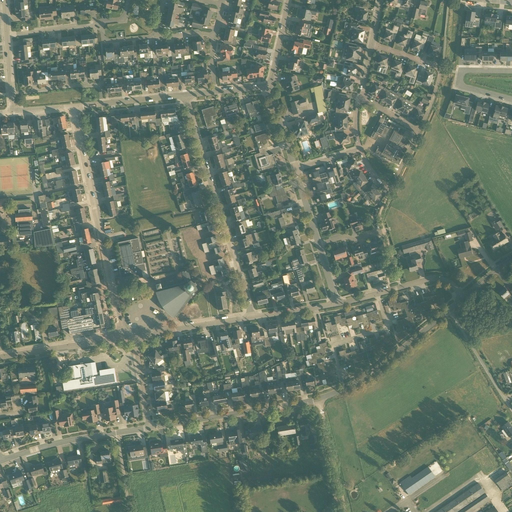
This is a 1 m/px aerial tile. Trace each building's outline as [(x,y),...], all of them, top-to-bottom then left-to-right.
[(28,10),(27,0),(19,0),(20,3),(17,3),(17,6),(14,7),(15,11),(28,10)] [(117,0),(109,0),(109,1),(108,0),(106,8),(117,10),(119,3),(117,2),(117,0)] [(241,1),(235,0),(232,0),(231,5),(235,5),(236,6),(235,9),(243,11),(243,9),(244,5),(241,4),(241,1)] [(269,2),(268,8),(276,10),(278,2),(274,1),(274,0),(266,0),(266,2),(269,2)] [(400,1),(399,8),(404,9),(405,6),(409,7),(410,0),(403,0),(403,2),(400,1)] [(178,4),(179,5),(180,2),(175,1),(174,4),(170,3),(169,8),(181,11),(181,9),(182,8),(177,7),(178,4)] [(420,1),(418,10),(414,8),(411,18),(416,19),(418,14),(425,16),(428,3),(420,1)] [(199,17),(201,17),(209,19),(210,19),(212,12),(203,10),(204,6),(192,4),(191,9),(200,11),(199,17)] [(94,15),(93,6),(90,7),(89,5),(86,5),(86,6),(80,7),(81,15),(90,15),(94,15)] [(358,21),(358,22),(365,23),(366,18),(367,18),(367,16),(367,12),(363,11),(363,8),(356,6),(355,11),(360,12),(359,17),(356,17),(356,21),(358,21)] [(50,9),(39,11),(40,19),(48,19),(48,20),(53,19),(53,16),(56,15),(56,7),(50,8),(50,9)] [(74,16),(73,7),(61,8),(62,18),(67,18),(67,17),(74,16)] [(298,18),(310,21),(311,15),(316,16),(317,9),(308,7),(308,10),(300,9),(298,18)] [(241,20),(242,17),(243,11),(235,9),(235,13),(230,11),(228,17),(238,19),(241,20)] [(28,10),(15,11),(15,15),(18,15),(18,18),(21,18),(22,21),(29,21),(28,10)] [(264,18),(263,23),(273,25),(273,23),(274,24),(274,23),(274,22),(275,18),(269,17),(270,13),(271,13),(261,11),(259,17),(264,18)] [(471,13),(472,12),(466,11),(468,11),(466,23),(473,24),(473,26),(479,27),(480,19),(475,18),(475,13),(471,13)] [(167,20),(178,23),(179,20),(178,20),(178,16),(176,16),(168,14),(167,20)] [(493,15),(489,14),(489,15),(485,14),(485,21),(495,22),(494,26),(494,28),(501,29),(501,21),(496,20),(496,15),(493,15)] [(201,21),(193,19),(192,26),(202,29),(203,24),(208,25),(209,19),(201,17),(201,21)] [(231,27),(238,28),(239,28),(240,25),(236,24),(238,19),(228,17),(227,22),(232,23),(231,27)] [(307,32),(308,25),(299,23),(298,26),(297,26),(295,34),(304,36),(306,36),(307,32)] [(357,42),(360,42),(362,43),(363,39),(364,35),(363,35),(364,31),(358,30),(359,26),(349,24),(348,29),(348,31),(350,31),(354,32),(352,41),(357,42)] [(385,32),(386,32),(383,39),(384,39),(384,40),(387,41),(387,40),(389,41),(389,40),(391,40),(391,39),(394,40),(399,27),(394,26),(392,31),(386,29),(385,32)] [(262,35),(261,41),(269,43),(271,35),(268,34),(269,30),(261,28),(260,35),(262,35)] [(405,44),(409,45),(413,32),(408,31),(406,36),(404,35),(403,38),(400,37),(397,44),(399,44),(398,45),(401,46),(401,45),(403,46),(403,45),(405,45),(405,44)] [(223,40),(231,42),(230,45),(236,46),(237,43),(235,42),(236,37),(234,36),(225,34),(223,40)] [(95,45),(98,44),(98,38),(95,39),(94,35),(88,36),(88,44),(95,43),(95,45)] [(81,40),(78,40),(79,46),(82,46),(82,47),(89,46),(88,44),(88,36),(81,36),(81,40)] [(414,42),(412,49),(413,49),(412,50),(415,51),(415,50),(417,51),(418,50),(419,50),(420,49),(423,50),(427,37),(422,36),(421,41),(415,39),(413,42),(414,42)] [(79,46),(78,40),(75,41),(75,37),(68,38),(69,46),(76,45),(76,46),(79,46)] [(69,46),(68,38),(61,38),(62,42),(59,42),(59,48),(63,48),(62,46),(69,46)] [(23,45),(20,46),(20,49),(18,49),(18,53),(28,52),(30,52),(30,47),(31,47),(30,42),(32,41),(32,39),(23,40),(23,42),(23,45)] [(59,48),(59,42),(56,43),(55,39),(49,40),(50,48),(50,50),(50,51),(56,51),(56,48),(59,48)] [(50,48),(49,40),(42,40),(42,44),(39,44),(40,50),(43,50),(43,51),(50,50),(50,48)] [(310,49),(311,42),(303,40),(303,44),(294,42),(294,46),(292,46),(291,53),(293,53),(292,54),(295,54),(295,53),(297,54),(297,53),(302,54),(303,48),(310,49)] [(200,54),(205,53),(204,45),(201,46),(200,42),(193,43),(194,51),(200,51),(200,54)] [(349,49),(346,60),(356,62),(358,54),(360,54),(361,46),(346,43),(345,48),(349,49)] [(438,46),(437,48),(431,45),(432,44),(428,43),(425,53),(428,54),(427,55),(430,56),(434,58),(436,54),(439,55),(442,47),(438,46)] [(171,50),(172,57),(173,63),(176,62),(176,57),(181,57),(180,44),(174,45),(175,50),(171,50)] [(181,57),(190,56),(189,48),(186,49),(185,44),(180,44),(181,57)] [(139,45),(140,54),(144,53),(144,58),(145,59),(145,60),(146,61),(148,61),(149,60),(149,59),(151,58),(150,51),(148,51),(147,45),(139,45)] [(254,50),(253,57),(266,60),(267,52),(266,52),(267,48),(254,45),(253,45),(253,46),(252,49),(254,50)] [(131,61),(137,60),(137,53),(133,53),(133,46),(126,47),(127,55),(131,55),(131,60),(131,61)] [(152,51),(153,58),(153,59),(153,61),(156,61),(156,58),(157,58),(157,56),(162,55),(161,46),(155,47),(156,50),(152,51)] [(172,57),(171,50),(168,51),(167,46),(161,46),(162,55),(168,54),(168,57),(172,57)] [(231,56),(233,48),(222,46),(220,53),(222,54),(223,60),(229,60),(229,55),(231,56)] [(466,61),(470,61),(470,48),(465,48),(465,46),(462,46),(461,53),(464,53),(464,60),(466,60),(466,61)] [(128,61),(127,56),(126,47),(124,47),(124,48),(120,49),(121,54),(117,55),(118,64),(124,63),(124,62),(128,61)] [(470,61),(473,61),(473,60),(475,61),(476,54),(479,54),(479,47),(475,47),(475,48),(470,48),(470,61)] [(482,61),(483,61),(483,62),(487,62),(487,61),(488,61),(488,52),(482,52),(482,47),(479,47),(479,54),(482,54),(482,58),(482,60),(482,61)] [(118,64),(117,55),(114,55),(113,48),(106,49),(106,53),(103,53),(104,61),(114,60),(115,64),(118,64)] [(497,54),(499,55),(500,55),(500,61),(506,61),(506,53),(500,53),(500,52),(500,50),(497,50),(497,54)] [(28,52),(18,53),(19,58),(21,58),(21,61),(25,60),(25,63),(26,63),(30,63),(33,63),(33,62),(33,57),(28,58),(28,52)] [(385,75),(385,74),(386,75),(388,71),(387,71),(388,67),(390,62),(387,61),(387,59),(385,59),(386,58),(380,56),(378,63),(381,64),(380,67),(382,68),(380,73),(385,75)] [(287,69),(296,71),(296,67),(300,68),(302,61),(293,59),(292,63),(289,62),(287,69)] [(78,78),(78,77),(84,77),(84,69),(86,69),(86,70),(87,70),(86,61),(79,62),(80,68),(76,68),(76,69),(77,69),(78,78)] [(399,80),(402,72),(404,67),(401,66),(401,64),(400,64),(400,63),(394,61),(392,68),(391,67),(390,70),(396,73),(395,78),(399,80)] [(347,69),(346,75),(355,76),(356,72),(355,72),(356,68),(352,67),(353,64),(345,62),(343,68),(347,69)] [(77,69),(76,69),(73,69),(73,63),(66,64),(67,70),(70,70),(71,75),(71,79),(78,78),(78,77),(78,78),(77,69)] [(57,71),(58,81),(65,80),(65,72),(64,72),(64,70),(67,70),(66,64),(63,64),(64,68),(57,69),(57,71)] [(195,80),(194,71),(193,64),(188,64),(189,72),(187,72),(188,76),(184,76),(185,85),(192,84),(191,81),(195,80)] [(96,70),(90,71),(91,79),(98,78),(98,75),(101,75),(100,65),(95,66),(96,70)] [(410,65),(410,66),(409,66),(406,73),(406,72),(405,75),(411,78),(409,83),(414,84),(416,76),(418,72),(415,71),(415,69),(416,68),(413,66),(410,65)] [(255,69),(247,70),(247,78),(262,77),(264,68),(256,66),(255,69)] [(48,74),(51,74),(51,80),(55,79),(56,81),(58,81),(57,71),(51,71),(51,68),(51,67),(47,68),(48,74)] [(34,72),(34,79),(38,79),(38,84),(41,83),(41,84),(46,84),(45,76),(41,76),(40,71),(39,71),(39,69),(36,70),(36,72),(34,72)] [(207,70),(200,71),(200,74),(197,75),(198,84),(204,83),(204,79),(208,79),(207,70)] [(237,77),(236,70),(230,71),(230,72),(222,72),(223,81),(231,80),(231,78),(237,77)] [(179,74),(177,74),(172,75),(173,86),(179,86),(178,81),(182,80),(181,71),(178,72),(179,74)] [(34,79),(34,72),(23,73),(25,86),(32,85),(32,80),(34,79)] [(419,72),(417,77),(415,83),(416,84),(416,81),(429,85),(432,74),(426,72),(424,76),(419,74),(419,73),(419,72)] [(123,77),(123,80),(124,84),(124,87),(127,87),(128,91),(135,90),(134,82),(133,79),(133,75),(123,76),(123,77)] [(159,83),(163,82),(162,76),(158,76),(156,76),(156,75),(153,76),(153,80),(154,88),(160,88),(160,87),(159,83)] [(166,75),(162,76),(163,82),(166,82),(167,86),(167,87),(173,86),(172,77),(166,78),(166,75)] [(299,90),(294,76),(287,75),(289,81),(284,83),(286,89),(288,89),(289,93),(299,90)] [(342,85),(341,89),(351,91),(352,90),(353,88),(352,87),(353,83),(347,82),(348,78),(338,76),(337,82),(340,82),(339,84),(340,85),(342,85)] [(117,78),(114,79),(115,92),(122,92),(121,84),(124,84),(123,80),(123,77),(117,78)] [(104,79),(105,86),(108,86),(108,93),(115,92),(114,79),(113,78),(110,78),(104,79)] [(133,79),(134,82),(135,90),(142,89),(141,81),(140,80),(140,78),(133,78),(133,79)] [(314,92),(318,113),(327,111),(325,100),(322,89),(322,85),(310,89),(311,93),(314,92)] [(379,85),(378,87),(375,86),(372,90),(372,89),(370,92),(371,92),(370,93),(376,97),(378,93),(381,94),(384,88),(379,85)] [(381,94),(383,96),(381,100),(384,101),(383,102),(386,104),(391,96),(388,94),(390,91),(384,88),(381,94)] [(322,89),(325,100),(329,101),(331,90),(322,89)] [(391,96),(386,104),(389,105),(389,104),(392,106),(394,102),(397,104),(400,98),(402,95),(397,92),(396,94),(393,92),(391,96)] [(341,100),(340,103),(350,105),(350,102),(349,102),(350,99),(345,98),(346,95),(339,93),(338,100),(341,100)] [(454,103),(462,105),(466,106),(464,113),(469,114),(472,103),(468,101),(468,99),(469,99),(468,98),(464,97),(461,96),(460,96),(456,95),(454,103)] [(400,98),(397,104),(399,105),(397,109),(400,111),(399,112),(402,113),(407,105),(404,103),(406,101),(400,98)] [(293,115),(302,112),(300,107),(306,105),(305,100),(298,101),(291,103),(293,110),(292,111),(293,115)] [(246,105),(249,114),(250,118),(256,116),(254,112),(260,110),(257,101),(253,103),(252,102),(252,104),(247,105),(246,105)] [(481,112),(483,102),(482,102),(481,102),(478,101),(475,111),(481,112)] [(485,103),(483,102),(481,112),(490,115),(492,108),(488,107),(489,104),(485,103)] [(336,106),(335,113),(342,114),(343,110),(347,111),(348,108),(349,108),(349,105),(350,106),(350,105),(340,103),(340,107),(336,106)] [(224,118),(226,124),(228,130),(235,127),(232,116),(239,114),(236,104),(236,105),(229,107),(228,106),(224,108),(227,117),(224,118)] [(410,111),(413,113),(416,107),(411,104),(409,107),(407,105),(402,113),(404,115),(405,114),(408,115),(410,111)] [(498,120),(499,116),(501,107),(502,107),(500,106),(497,105),(497,106),(496,106),(495,109),(492,108),(490,115),(489,118),(498,120)] [(204,115),(208,129),(214,127),(213,123),(212,123),(210,117),(216,115),(214,107),(202,111),(203,115),(203,116),(204,115)] [(422,110),(416,107),(413,113),(415,115),(413,118),(419,122),(419,121),(420,121),(422,119),(421,118),(423,114),(420,112),(422,110)] [(502,107),(501,107),(499,116),(505,118),(507,109),(506,109),(507,108),(503,107),(502,107)] [(155,112),(148,113),(148,119),(149,124),(155,123),(156,126),(159,126),(159,124),(158,119),(156,119),(155,112)] [(342,117),(342,114),(335,113),(335,120),(338,120),(338,123),(348,123),(348,120),(347,120),(347,117),(342,117)] [(136,130),(139,130),(138,121),(135,121),(135,114),(128,115),(128,121),(132,121),(132,125),(135,125),(136,130)] [(309,124),(319,121),(317,114),(307,117),(309,124)] [(54,125),(58,124),(65,122),(64,116),(56,118),(52,119),(54,125)] [(382,123),(384,120),(381,118),(380,118),(374,130),(372,134),(377,137),(379,134),(381,135),(386,125),(382,123)] [(34,121),(35,129),(39,129),(40,136),(46,136),(46,126),(42,127),(41,121),(34,121)] [(58,124),(59,128),(53,129),(54,134),(60,133),(59,130),(67,129),(65,122),(58,124)] [(305,125),(304,124),(304,122),(292,126),(296,137),(300,136),(303,136),(305,135),(304,130),(306,130),(306,129),(306,128),(306,127),(306,126),(305,125)] [(15,139),(20,139),(19,136),(18,130),(18,129),(14,129),(14,123),(7,123),(7,125),(8,136),(8,135),(9,138),(9,139),(15,139)] [(266,130),(263,123),(254,126),(256,133),(266,130)] [(335,127),(335,134),(343,133),(342,130),(347,130),(347,126),(348,126),(348,123),(338,123),(338,126),(335,127)] [(395,125),(392,123),(392,124),(390,127),(386,125),(381,135),(385,137),(386,135),(389,137),(395,125)] [(0,126),(0,137),(4,137),(4,138),(9,138),(8,135),(8,136),(7,125),(1,125),(1,126),(0,126)] [(398,134),(399,133),(397,133),(400,128),(395,125),(389,137),(391,138),(390,140),(392,141),(394,142),(398,134)] [(217,136),(216,136),(208,139),(210,145),(221,142),(219,136),(224,135),(223,132),(217,134),(217,136)] [(172,137),(171,133),(170,134),(166,135),(167,140),(172,138),(174,144),(183,141),(181,135),(172,137)] [(267,133),(255,137),(256,141),(260,140),(262,148),(259,149),(258,149),(259,152),(260,153),(266,151),(268,151),(267,147),(270,146),(268,140),(269,140),(267,133)] [(336,141),(340,140),(341,144),(345,143),(345,144),(348,143),(348,142),(349,142),(347,135),(343,136),(343,133),(335,134),(336,141)] [(391,143),(402,149),(405,144),(400,142),(403,137),(408,139),(409,136),(404,133),(403,135),(400,134),(399,133),(398,134),(394,142),(392,141),(391,143)] [(68,134),(56,137),(57,139),(61,138),(62,142),(69,140),(68,134)] [(69,140),(62,142),(62,146),(58,147),(59,149),(71,147),(69,140)] [(169,156),(173,155),(178,153),(177,150),(185,148),(183,141),(174,144),(176,151),(168,153),(169,156)] [(223,154),(230,152),(228,146),(223,147),(221,142),(210,145),(212,152),(221,149),(223,154)] [(396,150),(401,153),(402,149),(391,143),(389,146),(387,145),(385,149),(395,154),(396,150)] [(395,154),(385,149),(384,151),(382,150),(379,155),(395,164),(397,160),(393,158),(395,154)] [(72,152),(60,155),(61,157),(65,157),(65,160),(73,159),(72,152)] [(175,164),(189,160),(187,154),(184,155),(180,156),(179,156),(178,153),(173,155),(175,161),(174,161),(175,164)] [(221,154),(213,156),(215,163),(227,159),(225,153),(221,154)] [(276,163),(274,155),(273,154),(269,155),(262,158),(258,159),(262,170),(264,170),(276,166),(275,163),(276,163)] [(111,168),(110,161),(109,161),(115,160),(115,157),(108,158),(103,158),(104,162),(98,163),(100,171),(106,169),(109,169),(111,168)] [(62,165),(63,168),(75,165),(73,159),(65,160),(66,164),(62,165)] [(227,159),(215,163),(217,169),(227,166),(227,169),(231,168),(234,167),(233,163),(229,165),(228,165),(227,159)] [(191,167),(189,160),(175,164),(176,168),(183,166),(184,169),(191,167)] [(355,171),(353,168),(357,166),(355,160),(354,161),(354,160),(351,161),(351,162),(347,163),(348,167),(345,168),(349,174),(355,171)] [(336,183),(340,182),(339,178),(338,174),(336,169),(336,168),(333,169),(332,166),(326,167),(330,178),(333,177),(336,183)] [(76,170),(64,173),(65,176),(69,175),(69,178),(77,177),(76,170)] [(228,178),(226,171),(218,174),(220,180),(228,178)] [(312,179),(313,182),(327,177),(326,173),(319,175),(318,171),(307,174),(309,180),(312,179)] [(355,179),(357,182),(365,176),(364,176),(363,174),(362,174),(360,172),(356,174),(355,171),(349,174),(352,181),(355,179)] [(182,179),(180,180),(181,183),(195,179),(193,172),(186,174),(186,175),(184,175),(183,172),(177,174),(178,177),(181,176),(182,179)] [(267,189),(269,193),(276,191),(275,185),(282,183),(279,174),(269,177),(272,187),(267,189)] [(232,184),(233,186),(240,184),(239,181),(234,182),(232,176),(228,178),(220,180),(222,187),(232,184)] [(356,187),(361,191),(366,187),(364,184),(367,182),(365,179),(366,178),(365,176),(357,182),(353,184),(355,187),(356,187)] [(70,182),(66,183),(67,186),(78,183),(77,177),(69,178),(70,182)] [(314,185),(311,186),(313,191),(323,188),(322,184),(329,182),(327,177),(313,182),(314,182),(314,184),(314,185)] [(103,183),(104,190),(110,189),(114,188),(113,181),(115,181),(114,178),(109,179),(110,182),(109,182),(103,183)] [(195,179),(181,183),(182,186),(184,186),(185,192),(189,191),(194,189),(193,186),(197,185),(195,179)] [(54,186),(55,190),(62,188),(61,185),(60,185),(60,181),(55,182),(56,186),(54,186)] [(330,185),(327,187),(327,190),(317,193),(317,196),(314,197),(316,202),(327,199),(326,195),(332,193),(330,185)] [(370,196),(377,190),(374,188),(371,186),(368,189),(366,187),(361,191),(365,196),(364,197),(367,200),(370,196)] [(68,191),(68,194),(73,193),(73,197),(81,195),(80,189),(68,191)] [(226,198),(234,195),(232,189),(224,191),(226,198)] [(276,191),(269,193),(270,198),(275,196),(278,204),(276,204),(277,208),(288,205),(287,203),(288,203),(285,193),(283,194),(281,189),(276,191)] [(377,190),(370,196),(372,199),(370,201),(375,205),(379,200),(377,198),(380,195),(378,192),(379,192),(377,190)] [(190,194),(190,192),(189,191),(185,192),(184,192),(185,196),(188,195),(190,201),(201,198),(199,191),(190,194)] [(43,211),(48,210),(45,195),(38,197),(41,209),(43,209),(43,211)] [(70,201),(71,204),(82,201),(81,195),(73,197),(74,200),(70,201)] [(234,195),(226,198),(228,204),(236,202),(234,195)] [(114,208),(117,208),(118,208),(117,201),(123,200),(122,197),(113,198),(114,202),(113,202),(113,201),(107,203),(108,210),(114,208)] [(189,208),(190,211),(195,210),(194,206),(202,204),(201,198),(190,201),(192,207),(189,208)] [(239,206),(237,206),(229,209),(231,215),(239,213),(243,212),(241,206),(246,204),(245,201),(238,203),(239,206)] [(77,211),(78,216),(85,215),(84,208),(78,209),(77,207),(73,208),(73,212),(77,211)] [(31,213),(30,213),(29,209),(18,210),(18,214),(14,214),(15,222),(17,222),(18,236),(33,235),(32,221),(31,213)] [(41,214),(43,227),(47,227),(48,229),(52,228),(51,224),(49,215),(48,211),(48,210),(43,211),(43,209),(41,209),(37,210),(38,214),(41,214)] [(291,216),(293,216),(291,212),(287,213),(285,209),(265,215),(267,220),(269,219),(274,218),(274,216),(282,214),(283,218),(279,219),(282,229),(294,225),(292,220),(291,216)] [(239,213),(231,215),(233,222),(238,220),(239,222),(242,222),(244,221),(245,220),(244,217),(243,212),(239,213)] [(332,218),(330,212),(322,215),(324,221),(325,221),(326,224),(322,225),(323,231),(327,229),(328,230),(337,227),(335,222),(334,222),(333,220),(334,220),(333,218),(332,218)] [(2,231),(5,231),(10,230),(9,214),(1,215),(2,231)] [(350,216),(348,216),(349,223),(353,222),(355,227),(356,231),(363,229),(361,224),(360,221),(357,222),(355,217),(355,214),(350,216)] [(87,222),(85,215),(78,216),(79,222),(73,223),(74,228),(82,226),(81,223),(87,222)] [(245,232),(244,229),(248,227),(247,227),(245,220),(244,221),(242,222),(239,222),(236,223),(237,227),(235,227),(237,235),(242,233),(245,232)] [(496,223),(499,228),(501,231),(505,228),(500,220),(497,222),(496,220),(491,223),(493,225),(496,223)] [(208,223),(196,226),(198,231),(202,229),(203,233),(214,230),(212,224),(209,225),(208,223)] [(81,232),(82,237),(90,236),(88,229),(82,230),(82,226),(74,228),(76,233),(81,232)] [(52,228),(48,229),(34,232),(35,247),(37,247),(56,246),(52,228)] [(470,232),(469,232),(468,229),(456,232),(458,236),(465,235),(467,242),(459,244),(461,249),(457,249),(459,258),(472,255),(469,242),(473,241),(470,232)] [(297,230),(287,233),(285,234),(286,238),(288,244),(285,245),(287,250),(295,247),(294,245),(300,243),(300,242),(300,243),(297,235),(298,234),(297,230)] [(256,233),(251,234),(245,236),(246,239),(239,241),(241,248),(253,245),(252,241),(258,239),(256,232),(256,233)] [(493,235),(495,239),(489,243),(493,251),(508,242),(504,234),(500,236),(497,233),(493,235)] [(8,236),(0,236),(0,247),(9,247),(12,246),(11,236),(8,236)] [(79,238),(80,243),(81,246),(85,245),(86,245),(86,244),(87,244),(87,243),(91,242),(90,236),(82,237),(79,238)] [(207,243),(202,244),(204,249),(216,245),(215,242),(218,241),(216,236),(206,239),(207,243)] [(123,266),(118,266),(121,278),(138,275),(138,279),(143,278),(142,272),(146,271),(144,263),(138,238),(120,242),(121,246),(119,247),(123,266)] [(430,238),(401,246),(403,254),(426,247),(428,251),(433,249),(430,238)] [(379,252),(380,253),(382,254),(386,253),(384,248),(382,240),(374,242),(375,243),(368,245),(371,254),(379,252)] [(70,251),(76,250),(75,244),(63,247),(61,242),(55,243),(58,254),(60,254),(63,253),(70,251)] [(216,245),(204,249),(205,253),(209,252),(211,255),(221,252),(220,247),(217,248),(216,245)] [(353,249),(355,257),(360,255),(361,260),(368,257),(365,249),(362,250),(360,246),(353,249)] [(335,260),(347,257),(344,247),(337,249),(337,250),(333,252),(335,260)] [(92,249),(81,252),(81,255),(85,254),(86,258),(94,256),(92,249)] [(289,272),(291,271),(299,269),(297,265),(300,264),(304,263),(307,262),(305,256),(305,255),(303,250),(296,252),(298,258),(292,261),(294,267),(292,267),(292,268),(290,269),(288,269),(288,270),(289,272)] [(257,261),(254,251),(243,254),(246,264),(257,261)] [(411,263),(408,264),(410,271),(417,269),(415,263),(421,261),(419,254),(409,257),(411,263)] [(82,259),(84,266),(96,263),(94,256),(86,258),(82,259)] [(213,265),(209,266),(210,271),(222,267),(222,264),(225,264),(223,258),(212,261),(213,265)] [(222,267),(210,271),(212,275),(216,274),(217,278),(228,275),(226,269),(223,270),(222,267)] [(262,271),(261,271),(256,273),(255,268),(248,270),(250,278),(263,274),(262,271)] [(97,269),(84,272),(85,276),(90,275),(91,278),(98,276),(97,269)] [(375,271),(378,282),(382,281),(381,278),(386,276),(384,269),(375,271)] [(160,283),(156,284),(157,289),(157,288),(158,289),(157,289),(158,292),(157,293),(157,295),(158,298),(162,305),(167,312),(170,315),(173,317),(174,316),(177,318),(192,295),(195,294),(193,292),(196,290),(196,288),(195,286),(196,285),(195,283),(193,283),(190,281),(189,279),(188,271),(183,272),(185,282),(161,288),(160,283)] [(374,283),(378,282),(375,271),(366,274),(369,281),(373,280),(374,283)] [(86,282),(87,286),(100,283),(98,276),(91,278),(91,280),(86,282)] [(352,276),(344,278),(347,289),(350,289),(350,292),(356,290),(355,287),(352,276)] [(265,279),(262,280),(252,283),(254,287),(266,283),(265,279)] [(309,285),(305,285),(307,293),(315,291),(313,284),(312,280),(308,281),(309,285)] [(299,295),(297,288),(296,283),(289,285),(289,284),(284,285),(286,289),(290,289),(291,297),(299,295)] [(282,287),(278,287),(272,289),(269,290),(270,295),(276,294),(277,300),(285,298),(283,292),(283,291),(282,287)] [(511,290),(511,292),(511,295),(511,296),(510,294),(506,288),(499,293),(507,302),(509,300),(511,303),(511,290)] [(93,293),(92,290),(80,293),(82,303),(87,302),(100,299),(101,298),(100,294),(100,292),(99,291),(96,293),(93,293)] [(270,295),(269,290),(262,291),(263,296),(257,297),(259,305),(267,302),(266,298),(271,297),(270,295)] [(432,296),(434,304),(439,302),(438,299),(444,298),(441,290),(436,292),(437,295),(432,296)] [(225,292),(221,292),(219,293),(219,294),(216,295),(219,311),(222,311),(222,309),(227,309),(225,296),(226,296),(225,292)] [(434,304),(432,296),(426,298),(427,301),(422,303),(424,310),(430,309),(429,305),(434,304)] [(102,303),(101,303),(100,299),(87,302),(88,305),(86,305),(87,307),(73,309),(73,305),(70,305),(72,318),(81,316),(80,310),(85,309),(86,315),(102,312),(101,308),(103,307),(103,308),(103,306),(101,306),(101,305),(102,305),(102,303)] [(401,309),(400,303),(397,304),(395,299),(388,301),(389,307),(392,306),(394,311),(401,309)] [(63,304),(63,301),(56,302),(57,308),(58,308),(62,329),(68,328),(69,334),(75,333),(71,318),(72,318),(70,305),(68,306),(67,304),(63,304)] [(414,311),(413,309),(412,306),(409,306),(407,301),(400,303),(401,309),(404,308),(406,313),(414,311)] [(424,310),(422,303),(417,304),(418,307),(413,309),(414,311),(415,316),(420,315),(419,312),(424,310)] [(59,328),(56,307),(47,309),(48,316),(52,315),(54,328),(48,329),(49,337),(57,335),(56,328),(59,328)] [(372,312),(366,313),(367,317),(368,317),(369,321),(374,319),(375,323),(380,321),(378,314),(377,310),(372,312)] [(404,319),(406,325),(413,322),(412,317),(415,316),(414,311),(406,313),(407,318),(404,319)] [(71,318),(75,333),(93,330),(94,333),(99,332),(98,328),(101,328),(101,324),(104,324),(102,312),(86,315),(81,316),(72,318),(71,318)] [(370,324),(369,321),(368,317),(367,317),(363,318),(362,315),(356,316),(357,320),(358,324),(363,322),(364,326),(370,324)] [(336,324),(341,323),(342,326),(347,325),(346,319),(345,318),(340,319),(339,316),(334,317),(336,324)] [(307,319),(308,326),(312,325),(313,330),(316,329),(315,325),(316,325),(314,318),(307,319)] [(359,327),(358,324),(357,320),(352,321),(351,318),(346,319),(347,325),(348,327),(353,325),(354,329),(359,327)] [(301,327),(302,327),(303,332),(306,331),(305,326),(308,326),(307,319),(300,320),(301,327)] [(406,325),(404,319),(397,321),(398,326),(395,327),(397,333),(404,331),(403,325),(406,325)] [(296,328),(295,321),(288,323),(289,329),(292,329),(293,333),(296,333),(296,328)] [(33,323),(33,324),(30,325),(31,329),(34,329),(36,340),(42,339),(39,322),(33,323)] [(338,331),(336,324),(331,325),(330,322),(324,324),(326,331),(331,329),(332,333),(338,331)] [(26,323),(19,324),(20,327),(21,334),(22,340),(28,339),(26,323)] [(289,329),(288,323),(281,324),(282,330),(282,332),(279,332),(281,344),(285,343),(285,342),(286,342),(287,338),(284,339),(284,335),(286,334),(285,330),(289,329)] [(277,332),(277,329),(276,324),(268,326),(269,333),(274,332),(274,336),(277,336),(277,332)] [(20,327),(15,328),(16,332),(8,333),(9,337),(11,336),(12,342),(20,341),(19,335),(21,334),(20,327)] [(270,346),(270,344),(268,338),(264,339),(263,332),(259,333),(258,327),(251,329),(252,337),(251,337),(251,341),(264,339),(265,347),(270,346)] [(235,339),(235,345),(233,345),(233,349),(239,348),(239,344),(238,338),(241,338),(240,330),(233,331),(234,339),(235,339)] [(230,337),(228,338),(227,332),(220,334),(221,340),(224,339),(227,349),(233,347),(230,337)] [(381,344),(382,343),(386,342),(387,346),(393,344),(391,337),(386,338),(385,335),(379,336),(380,340),(381,344)] [(197,349),(208,348),(207,341),(205,341),(204,336),(197,337),(198,344),(195,345),(197,349)] [(185,350),(182,350),(183,361),(184,361),(189,361),(188,352),(193,351),(192,347),(191,338),(183,340),(184,348),(185,350)] [(369,339),(370,343),(371,347),(371,346),(376,345),(377,349),(383,347),(382,343),(381,344),(380,340),(375,341),(374,338),(369,339)] [(183,361),(182,350),(181,350),(180,342),(177,342),(177,341),(167,342),(168,343),(168,344),(164,344),(166,351),(168,356),(178,354),(179,361),(183,361)] [(211,358),(218,356),(214,341),(212,342),(210,343),(213,353),(210,354),(211,358)] [(361,353),(363,360),(364,360),(361,349),(366,348),(367,351),(372,350),(371,346),(371,347),(370,343),(365,344),(364,341),(358,342),(361,353)] [(317,350),(317,352),(319,356),(326,354),(324,349),(328,348),(326,342),(319,344),(320,349),(317,350)] [(226,352),(224,344),(218,346),(220,352),(222,352),(222,353),(226,352)] [(161,352),(159,354),(156,350),(148,356),(148,357),(148,359),(149,360),(150,360),(151,359),(151,360),(150,362),(149,367),(151,370),(154,369),(155,373),(160,372),(165,371),(164,367),(156,369),(155,365),(162,359),(164,357),(168,356),(166,351),(161,352)] [(352,359),(350,352),(345,354),(344,350),(339,352),(341,359),(346,358),(347,361),(352,359)] [(356,351),(350,352),(352,359),(357,358),(358,361),(363,360),(361,353),(356,354),(356,351)] [(319,358),(319,356),(317,352),(310,354),(312,358),(308,360),(310,366),(317,364),(316,359),(319,358)] [(64,391),(117,382),(115,382),(113,370),(97,372),(95,362),(95,364),(87,365),(87,364),(77,365),(77,367),(69,368),(69,366),(70,379),(63,380),(65,390),(64,390),(64,391)] [(324,362),(317,364),(319,370),(322,369),(323,373),(327,372),(331,371),(329,366),(326,367),(324,362)] [(35,376),(35,367),(18,369),(19,378),(32,377),(32,380),(35,380),(35,376)] [(264,370),(262,371),(264,384),(267,384),(268,394),(275,393),(273,380),(267,381),(267,377),(266,375),(264,370)] [(291,377),(293,390),(300,389),(299,387),(298,381),(301,380),(300,375),(299,370),(296,370),(296,373),(297,376),(291,377)] [(155,373),(152,374),(151,375),(151,377),(152,377),(153,380),(156,380),(157,383),(165,381),(164,376),(163,375),(161,375),(160,372),(155,373)] [(329,377),(327,372),(323,373),(320,374),(321,380),(325,379),(326,384),(334,382),(332,376),(329,377)] [(300,375),(301,380),(302,387),(302,386),(306,386),(314,385),(313,378),(307,379),(307,374),(303,374),(300,375)] [(249,388),(249,390),(250,398),(257,397),(255,386),(250,386),(248,376),(244,377),(245,382),(246,389),(249,388)] [(273,380),(275,393),(281,392),(280,384),(277,384),(276,379),(273,380)] [(171,384),(168,384),(167,381),(165,381),(157,383),(153,383),(153,385),(152,386),(152,387),(152,388),(153,388),(155,388),(156,393),(164,392),(172,390),(171,384)] [(237,392),(239,400),(245,399),(244,389),(246,389),(245,382),(241,382),(242,388),(237,388),(237,392)] [(36,385),(20,386),(21,395),(36,394),(36,385)] [(255,386),(257,397),(263,396),(262,388),(259,389),(258,385),(255,386)] [(219,395),(219,392),(213,393),(213,388),(209,389),(209,386),(207,386),(208,389),(209,389),(210,397),(213,397),(214,404),(220,403),(219,395)] [(199,396),(196,397),(196,401),(197,404),(200,403),(200,406),(208,405),(207,398),(210,397),(209,389),(208,389),(202,390),(202,391),(203,397),(199,398),(199,396)] [(157,400),(158,403),(166,402),(164,392),(155,393),(156,400),(157,400)] [(14,393),(11,393),(5,394),(5,397),(7,407),(12,406),(11,400),(15,399),(14,396),(14,393)] [(189,401),(186,402),(184,402),(186,409),(193,407),(192,401),(196,401),(196,397),(195,397),(195,394),(194,395),(189,395),(189,398),(189,401)] [(36,396),(33,396),(28,397),(29,404),(28,405),(29,413),(38,411),(37,404),(38,404),(36,396)] [(120,414),(118,400),(111,401),(112,408),(111,407),(108,408),(107,409),(103,409),(104,417),(105,417),(106,421),(116,419),(115,415),(120,414)] [(166,402),(158,403),(156,403),(157,407),(156,407),(157,410),(161,410),(161,412),(172,411),(171,405),(174,405),(173,400),(170,401),(166,402)] [(99,405),(93,406),(94,410),(87,411),(87,413),(82,414),(83,420),(88,419),(88,423),(97,421),(96,414),(100,413),(99,405)] [(129,408),(124,409),(125,416),(130,415),(130,417),(138,416),(137,411),(138,411),(137,405),(129,407),(129,408)] [(53,412),(54,415),(54,420),(55,423),(59,423),(60,426),(64,426),(64,427),(72,425),(72,421),(73,421),(72,414),(68,414),(68,417),(64,418),(64,417),(59,418),(58,411),(53,412)] [(11,419),(12,427),(14,438),(17,437),(17,436),(19,436),(19,437),(23,436),(23,435),(22,427),(19,427),(19,426),(16,427),(14,419),(11,419)] [(306,435),(309,434),(308,428),(309,428),(308,426),(308,424),(309,424),(308,421),(307,420),(304,420),(299,420),(301,429),(302,435),(303,435),(303,436),(306,436),(306,435)] [(40,433),(44,433),(44,432),(46,431),(46,432),(50,432),(50,431),(49,422),(45,423),(45,422),(39,423),(40,433)] [(502,427),(504,430),(501,432),(505,438),(509,436),(510,437),(511,435),(511,427),(508,422),(502,427)] [(32,426),(29,427),(31,435),(35,434),(35,433),(37,433),(37,434),(40,433),(39,423),(32,424),(32,426)] [(277,427),(279,436),(295,433),(294,425),(277,427)] [(249,429),(250,438),(262,436),(261,426),(257,427),(257,428),(249,429)] [(4,439),(8,439),(8,438),(10,437),(11,438),(14,438),(12,427),(5,428),(6,431),(3,431),(4,439)] [(228,433),(229,438),(230,445),(231,446),(235,445),(236,444),(242,443),(240,429),(234,430),(234,432),(228,433)] [(223,445),(223,442),(221,432),(217,433),(217,434),(210,435),(211,444),(216,443),(217,446),(218,452),(225,451),(228,451),(227,444),(223,445)] [(208,452),(207,446),(205,439),(202,439),(201,436),(190,437),(191,445),(201,444),(202,453),(208,452)] [(170,441),(171,445),(169,445),(168,446),(169,451),(170,452),(173,451),(174,451),(174,448),(176,448),(176,451),(184,450),(185,456),(188,455),(185,440),(182,441),(182,439),(170,441)] [(168,456),(167,452),(166,444),(166,446),(162,447),(161,442),(150,444),(152,455),(159,454),(160,458),(168,456)] [(143,447),(142,447),(139,447),(134,448),(134,446),(129,447),(130,452),(127,453),(128,461),(130,461),(133,460),(132,456),(140,455),(141,458),(143,458),(143,459),(146,458),(148,458),(146,447),(143,448),(143,447)] [(96,457),(96,462),(97,464),(102,463),(111,462),(109,451),(100,452),(101,457),(96,457)] [(75,467),(82,465),(81,462),(80,455),(67,457),(68,460),(65,461),(66,466),(68,465),(69,465),(70,470),(75,469),(75,467)] [(62,468),(60,459),(55,461),(55,462),(49,463),(51,471),(51,473),(54,474),(57,473),(60,472),(61,478),(62,478),(68,477),(68,473),(67,474),(66,470),(63,470),(62,468)] [(30,468),(31,472),(32,476),(43,473),(44,473),(43,469),(41,464),(36,466),(34,467),(30,468)] [(406,478),(399,483),(401,485),(403,488),(408,495),(431,479),(424,469),(408,481),(406,478)] [(24,480),(24,479),(21,471),(15,473),(16,474),(9,476),(12,484),(12,486),(13,488),(18,486),(17,484),(22,482),(22,481),(24,480)] [(108,482),(106,471),(99,472),(101,483),(108,482)] [(511,479),(507,472),(495,480),(502,491),(511,484),(511,479)] [(0,488),(3,487),(7,498),(12,496),(6,481),(6,482),(2,483),(0,478),(0,488)] [(478,483),(436,511),(456,511),(485,492),(478,483)] [(486,494),(459,511),(498,511),(494,506),(485,511),(472,511),(490,500),(486,494)]
